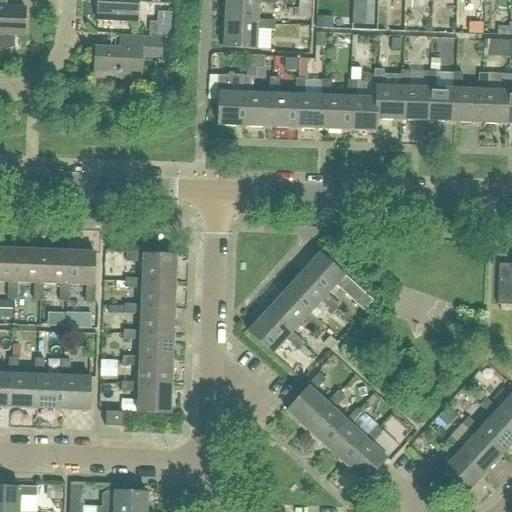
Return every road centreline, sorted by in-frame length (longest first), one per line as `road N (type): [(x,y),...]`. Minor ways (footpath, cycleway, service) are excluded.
road 1 (tertiary): [(511,200),(219,189)]
road 2 (tertiary): [(219,189),(0,180)]
road 3 (residential): [(202,464),(0,456)]
road 4 (residential): [(212,366),(219,189)]
road 5 (residential): [(0,89),(28,90),(53,69),(65,46),(67,0)]
